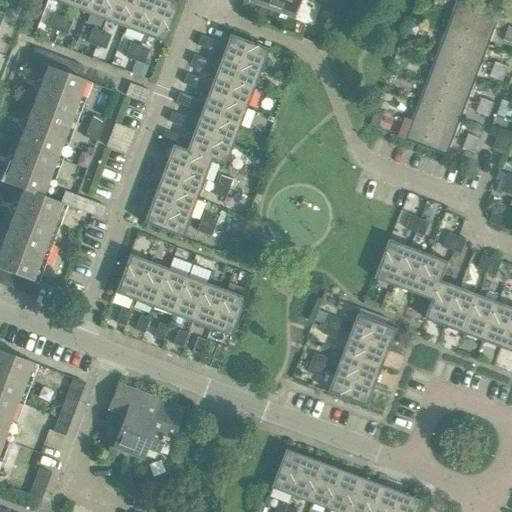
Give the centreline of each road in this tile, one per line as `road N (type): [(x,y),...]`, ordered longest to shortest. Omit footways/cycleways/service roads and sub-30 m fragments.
road 1 (residential): [(511,249),(480,237),(464,200),(369,164),(351,142),(314,56),(230,21)]
road 2 (residential): [(70,339),(199,0)]
road 3 (residential): [(408,465),(111,353)]
road 4 (residential): [(408,465),(433,396),(511,422)]
road 5 (residential): [(65,475),(111,353)]
